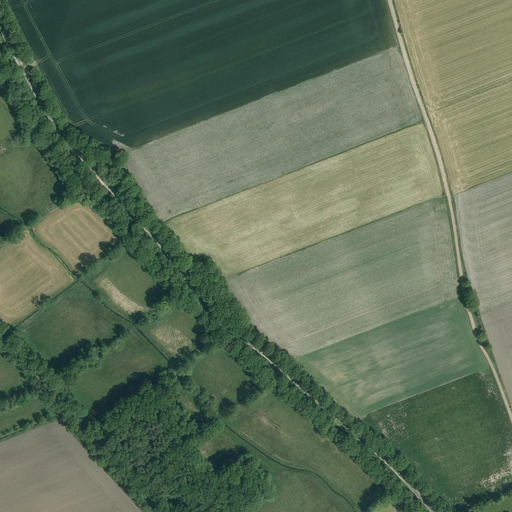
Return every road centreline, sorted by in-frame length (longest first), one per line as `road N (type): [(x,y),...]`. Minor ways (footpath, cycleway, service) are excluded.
road 1 (unclassified): [(433,511),(382,457),(206,304),(57,128),(0,27)]
road 2 (track): [(511,420),(472,319),(437,153),(389,0)]
road 3 (track): [(157,511),(0,335)]
